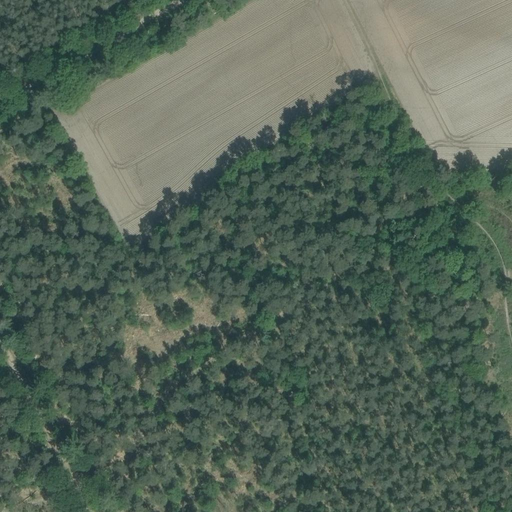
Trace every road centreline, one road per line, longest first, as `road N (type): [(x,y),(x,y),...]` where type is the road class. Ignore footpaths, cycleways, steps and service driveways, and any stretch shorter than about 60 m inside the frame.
road 1 (track): [(175,0),(0,98)]
road 2 (track): [(434,173),(348,0)]
road 3 (track): [(0,346),(90,511)]
road 4 (unknown): [(0,371),(71,511)]
